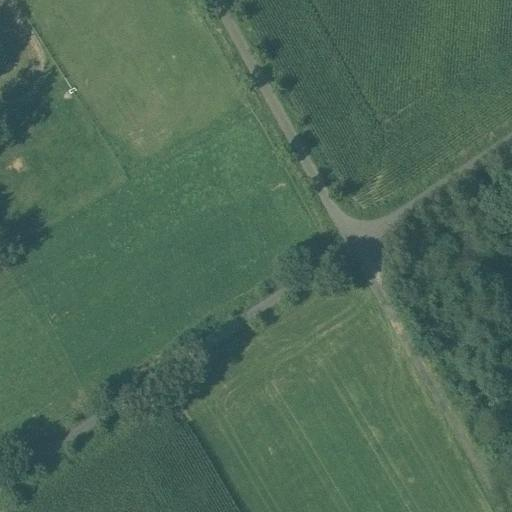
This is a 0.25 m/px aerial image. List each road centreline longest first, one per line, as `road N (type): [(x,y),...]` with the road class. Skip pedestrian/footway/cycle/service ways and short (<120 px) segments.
road 1 (track): [(354,247),(508,511)]
road 2 (unclassified): [(215,0),(354,247)]
road 3 (unclassified): [(511,139),(354,247)]
